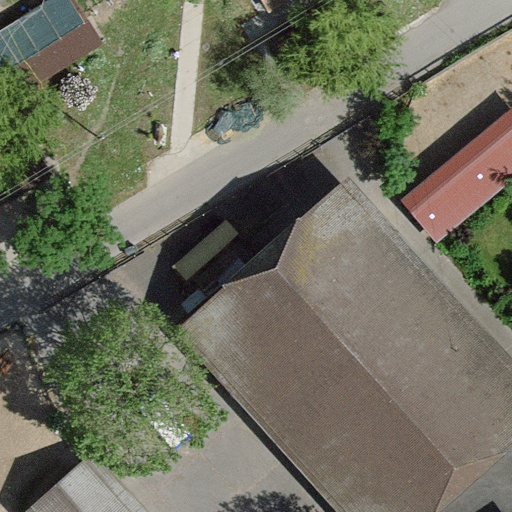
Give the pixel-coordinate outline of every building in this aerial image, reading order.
[(0,123),(117,52),(85,0),(72,0),(52,12),(0,43),(0,123)] [(285,0),(266,0),(272,8),(285,0)] [(380,0),(397,27),(442,0),(380,0)] [(511,107),(401,200),(437,243),(511,181),(511,107)] [(511,358),(356,187),(194,335),(355,511),(437,511),(511,444),(511,358)] [(91,471),(43,511),(144,511),(101,462),(91,471)]
